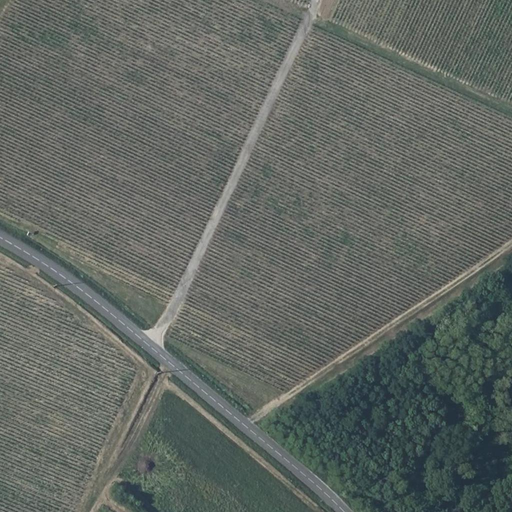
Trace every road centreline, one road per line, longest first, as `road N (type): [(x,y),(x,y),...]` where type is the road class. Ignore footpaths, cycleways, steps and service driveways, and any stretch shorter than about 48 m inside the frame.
road 1 (tertiary): [(0,236),(154,346),(346,511)]
road 2 (track): [(245,423),(511,252)]
